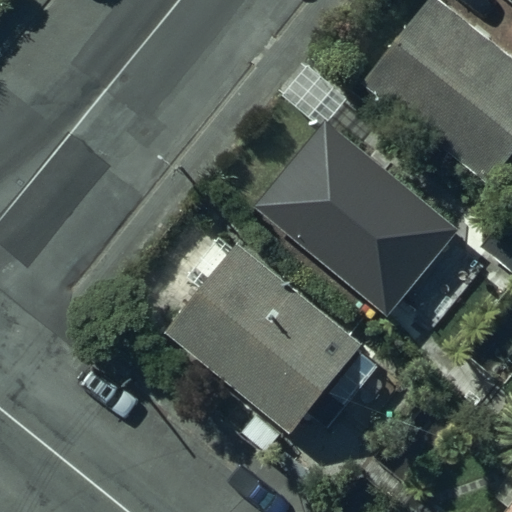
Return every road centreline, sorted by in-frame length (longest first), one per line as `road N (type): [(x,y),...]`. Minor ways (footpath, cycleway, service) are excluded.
road 1 (residential): [(0,194),(159,0)]
road 2 (residential): [(0,415),(120,511)]
